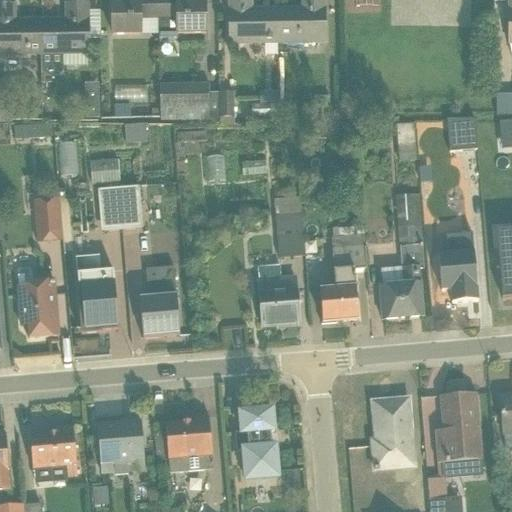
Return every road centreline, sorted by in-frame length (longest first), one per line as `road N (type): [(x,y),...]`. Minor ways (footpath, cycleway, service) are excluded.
road 1 (residential): [(0,393),(319,376)]
road 2 (residential): [(319,376),(511,352)]
road 3 (residential): [(319,376),(326,511)]
